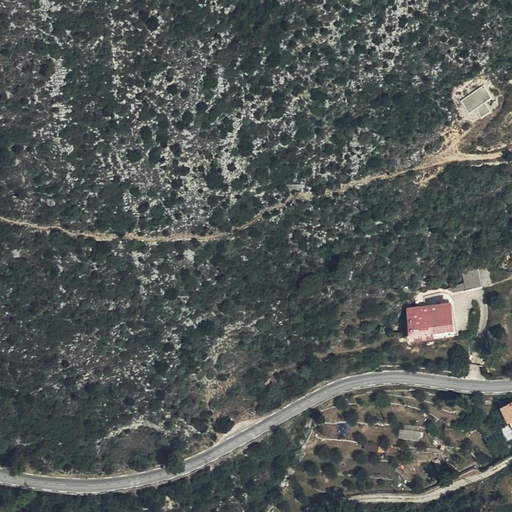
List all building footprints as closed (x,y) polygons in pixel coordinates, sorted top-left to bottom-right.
[(485,294),(484,275),(461,278),(462,289),(456,290),(457,297),(485,294)] [(420,313),(405,314),(408,338),(423,337),(438,334),(449,331),(448,309),(420,313)] [(511,406),(501,412),(511,433),(511,406)] [(401,424),(401,436),(422,437),(423,425),(401,424)] [(366,441),(366,448),(390,450),(391,443),(366,441)]
